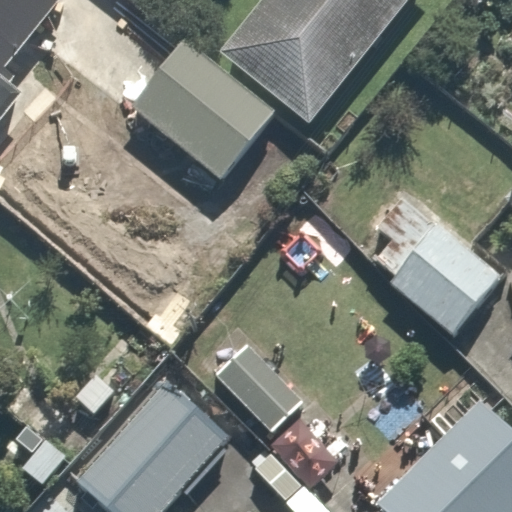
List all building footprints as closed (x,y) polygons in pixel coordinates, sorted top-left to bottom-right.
[(57,0),(0,0),(0,126),(40,80),(11,55),(57,0)] [(259,0),(214,54),(300,126),(405,0),(259,0)] [(180,42),(124,112),(221,189),(276,119),(180,42)] [(352,250),(458,343),(511,280),(511,275),(409,186),(352,250)] [(511,192),(503,202),(511,209),(511,192)] [(229,196),(202,227),(237,258),(264,227),(229,196)] [(145,253),(115,288),(147,316),(177,281),(145,253)] [(255,348),(215,388),(267,441),(307,401),(255,348)] [(72,481),(103,511),(151,511),(227,436),(170,380),(72,481)] [(369,507),(373,511),(511,511),(511,434),(480,401),(369,507)] [(26,419),(0,446),(0,448),(42,489),(70,459),(26,419)]
